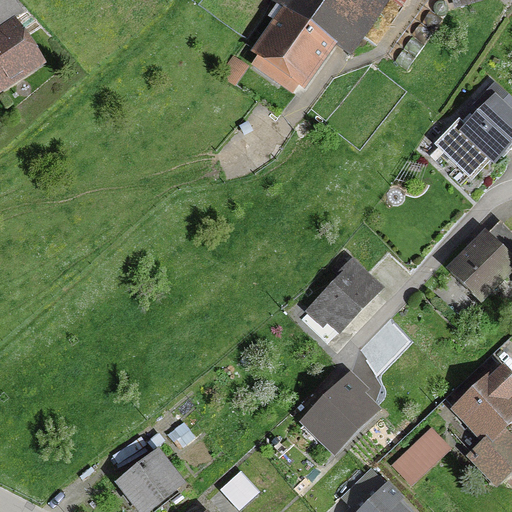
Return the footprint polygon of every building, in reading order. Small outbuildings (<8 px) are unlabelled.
[(347,57),(387,0),(268,0),(268,1),(277,8),(270,18),(278,24),(255,56),(259,58),(252,67),(276,85),(283,75),(301,88),(330,45),(347,57)] [(0,36),(0,88),(36,64),(12,28),(0,36)] [(248,67),(233,57),(221,75),(236,85),(248,67)] [(435,146),(472,182),(511,141),(511,121),(500,109),(506,103),(493,90),(474,109),(481,116),(467,130),(459,122),(435,146)] [(511,237),(500,226),(487,239),(485,237),(448,273),(477,303),(511,268),(511,237)] [(308,313),(300,321),(325,346),(377,293),(349,265),(334,280),(337,282),(308,313)] [(484,445),(470,458),(495,485),(511,468),(511,429),(507,425),(511,420),(511,397),(502,386),(509,380),(498,369),(452,412),(484,445)] [(305,424),(332,452),(372,413),(344,385),(305,424)] [(443,447),(429,432),(391,467),(406,483),(443,447)] [(138,511),(145,511),(179,486),(156,456),(118,485),(138,511)] [(397,501),(369,472),(340,500),(352,511),(398,511),(392,505),(397,501)]
